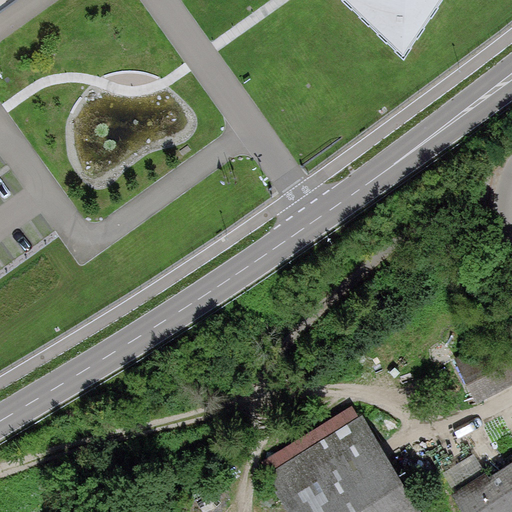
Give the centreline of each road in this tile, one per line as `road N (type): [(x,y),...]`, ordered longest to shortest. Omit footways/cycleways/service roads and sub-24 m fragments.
road 1 (tertiary): [(0,421),(275,250),(511,76)]
road 2 (track): [(259,387),(240,477),(251,511)]
